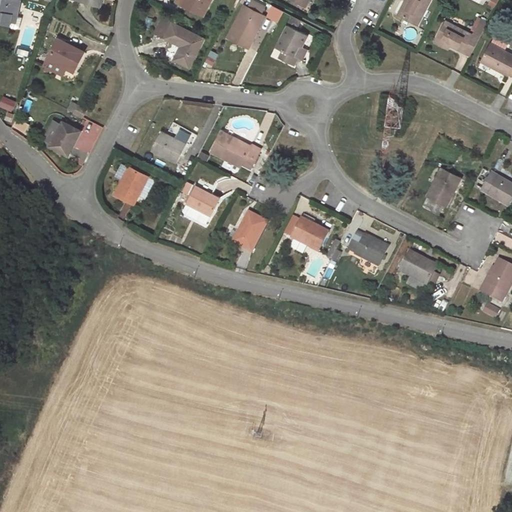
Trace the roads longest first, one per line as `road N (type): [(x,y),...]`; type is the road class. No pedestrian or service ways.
road 1 (residential): [(68,198),(111,236),(167,262),(511,337)]
road 2 (residential): [(305,104),(325,165),(342,187),(467,254),(480,228)]
road 3 (residential): [(132,86),(305,104)]
road 4 (residential): [(358,87),(412,82),(511,129)]
road 5 (residential): [(68,198),(132,86)]
